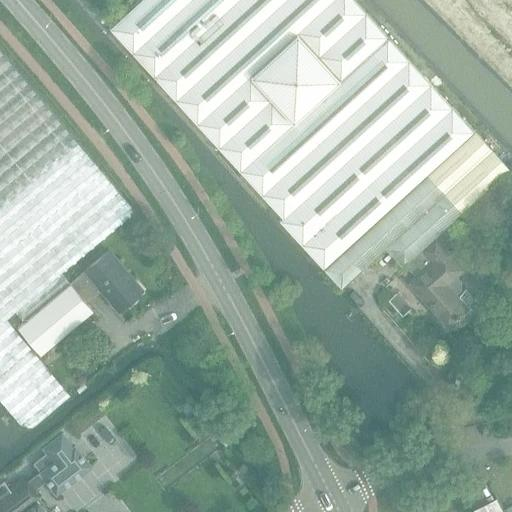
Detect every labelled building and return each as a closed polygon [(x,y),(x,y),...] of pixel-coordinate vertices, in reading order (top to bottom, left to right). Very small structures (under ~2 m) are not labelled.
[(139,0),(111,26),(108,28),(282,217),(278,220),(323,268),(342,250),(360,269),(362,271),(378,257),(385,250),(401,268),(406,264),(447,227),(510,171),(436,91),(353,0),(139,0)] [(13,311),(22,321),(69,283),(60,272),(134,211),(0,53),(0,401),(16,420),(29,425),(67,394),(4,318),(13,311)] [(447,227),(406,264),(415,275),(410,280),(418,289),(427,299),(425,300),(440,317),(439,319),(446,327),(455,320),(453,319),(460,313),(468,321),(482,308),(465,289),(454,299),(451,295),(456,291),(456,289),(457,283),(452,277),(463,267),(445,247),(450,242),(452,233),(447,227)] [(85,271),(69,283),(85,302),(101,290),(117,309),(140,290),(108,251),(85,271)] [(92,310),(85,302),(69,283),(22,321),(16,326),(40,354),(92,310)] [(511,396),(501,405),(510,416),(511,413),(511,396)] [(6,479),(0,483),(0,511),(46,511),(38,502),(41,500),(32,489),(45,480),(56,494),(91,467),(75,446),(76,445),(65,431),(46,446),(57,460),(27,483),(24,478),(13,487),(6,479)]
